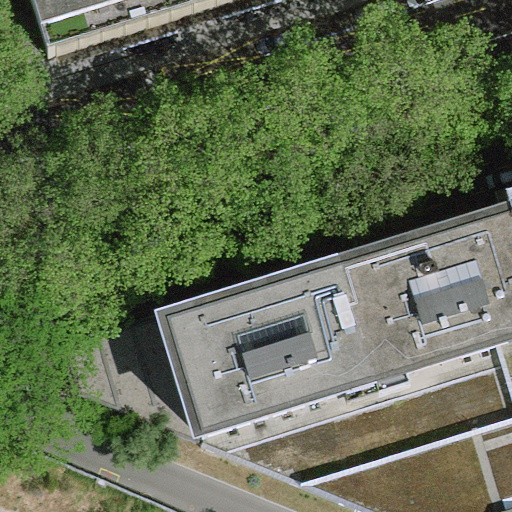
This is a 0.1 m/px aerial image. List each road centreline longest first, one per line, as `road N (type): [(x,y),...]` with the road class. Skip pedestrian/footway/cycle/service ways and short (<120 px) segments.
road 1 (residential): [(484,175),(0,320)]
road 2 (secondary): [(0,161),(438,27)]
road 3 (residential): [(484,175),(438,27)]
